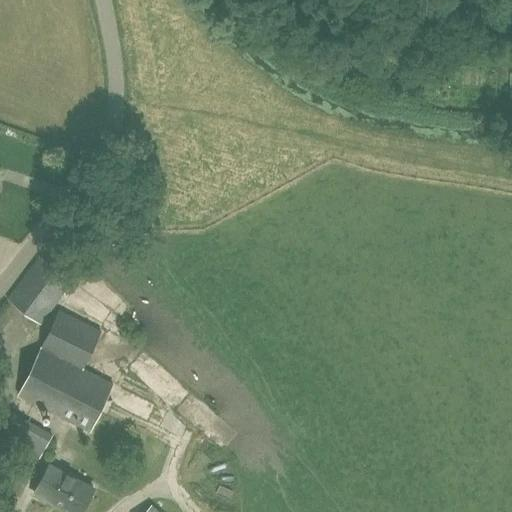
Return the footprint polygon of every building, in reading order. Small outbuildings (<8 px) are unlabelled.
[(39,257),(8,299),(41,323),(72,281),(39,257)] [(101,331),(60,311),(18,394),(90,430),(113,384),(83,368),(101,331)] [(13,412),(0,435),(39,457),(52,435),(13,412)] [(14,448),(0,469),(0,481),(17,492),(36,461),(14,448)] [(50,465),(35,493),(64,509),(66,506),(76,511),(81,511),(94,489),(50,465)]
